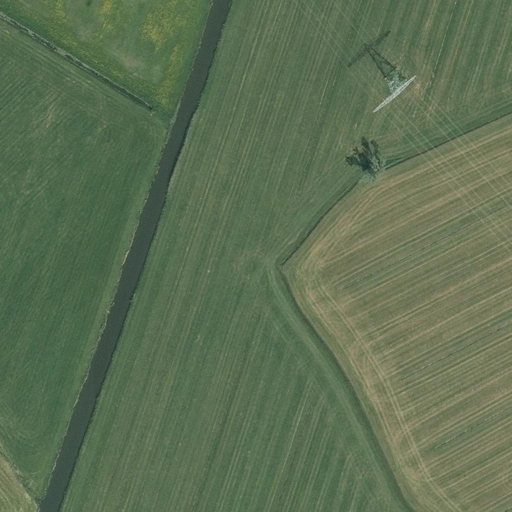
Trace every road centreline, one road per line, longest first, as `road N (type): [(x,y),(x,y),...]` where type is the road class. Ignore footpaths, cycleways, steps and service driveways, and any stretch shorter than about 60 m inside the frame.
road 1 (track): [(189,165),(66,511)]
road 2 (track): [(189,165),(246,0)]
